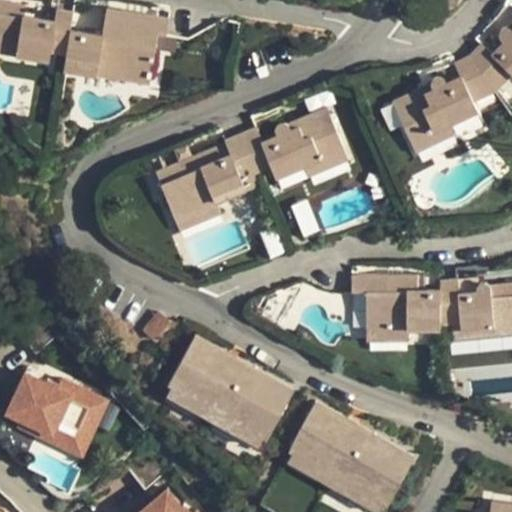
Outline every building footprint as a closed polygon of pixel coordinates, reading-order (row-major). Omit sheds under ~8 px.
[(0,0),(0,38),(4,40),(2,51),(51,60),(53,49),(71,53),(75,28),(78,11),(61,7),(58,20),(28,15),(30,5),(0,0)] [(71,53),(70,63),(117,75),(118,63),(151,69),(158,33),(169,34),(173,17),(110,8),(105,33),(75,28),(71,53)] [(475,54),(499,89),(511,79),(511,29),(511,30),(509,31),(507,35),(506,38),(507,42),(509,46),(496,55),(486,42),(475,54)] [(403,109),(424,143),(460,120),(486,105),(483,98),(499,89),(475,54),(460,61),(467,76),(458,82),(456,79),(452,77),(448,76),(445,76),(442,79),(440,82),(439,86),(403,109)] [(150,80),(151,69),(118,63),(117,75),(150,80)] [(245,132),(261,173),(278,166),(280,173),(309,162),(349,146),(332,107),(294,122),(292,120),(289,120),(285,120),(281,122),(279,124),(279,126),(281,134),(266,141),(261,126),(245,132)] [(460,120),(424,143),(431,154),(468,131),(460,120)] [(160,169),(179,214),(217,199),(250,187),(246,179),(261,173),(245,132),(228,139),(234,152),(216,160),(212,147),(160,169)] [(349,146),(309,162),(314,174),(353,158),(349,146)] [(217,199),(179,214),(183,224),(221,209),(217,199)] [(446,291),(446,318),(465,317),(465,323),(497,322),(497,317),(511,316),(511,278),(495,279),(492,279),(489,277),(486,277),(483,278),(481,281),(481,286),(464,287),(463,276),(446,275),(446,291)] [(372,294),(373,328),(414,328),(447,328),(446,318),(446,291),(424,291),(423,276),(363,276),(362,294),(372,294)] [(511,329),(511,316),(497,317),(497,322),(497,330),(511,329)] [(414,328),(373,328),(373,341),(414,341),(414,328)] [(172,401),(271,456),(304,396),(205,342),(172,401)] [(108,401),(74,384),(70,393),(77,396),(73,404),(62,399),(66,391),(58,387),(60,384),(48,378),(47,381),(26,371),(11,400),(24,407),(20,416),(52,432),(59,419),(78,429),(86,414),(98,421),(108,401)] [(77,396),(70,393),(74,384),(63,379),(60,384),(58,387),(66,391),(62,399),(73,404),(77,396)] [(327,407),(295,464),(382,511),(397,511),(424,462),(327,407)] [(52,432),(20,416),(17,422),(81,454),(98,421),(86,414),(78,429),(59,419),(52,432)] [(140,511),(144,509),(154,502),(135,479),(100,507),(104,511),(140,511)] [(192,511),(186,504),(184,506),(170,489),(154,502),(144,509),(145,511),(192,511)] [(511,511),(511,499),(493,498),(491,511),(487,511),(483,511),(481,511),(511,511)]
